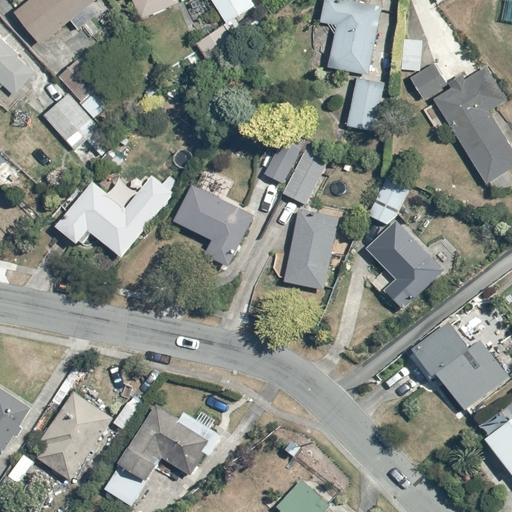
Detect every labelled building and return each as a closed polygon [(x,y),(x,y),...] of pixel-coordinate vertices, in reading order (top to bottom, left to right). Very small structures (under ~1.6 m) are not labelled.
[(95,0),(30,0),(14,14),(40,46),(70,20),(79,31),(85,26),(92,35),(111,19),(95,0)] [(133,0),(141,20),(179,7),(176,0),(133,0)] [(252,0),(215,0),(227,25),(197,39),(208,63),(278,31),(265,4),(256,8),(252,0)] [(401,14),(343,0),(326,0),(321,24),(335,27),(326,65),(370,76),(379,37),(395,41),(401,14)] [(434,0),(438,8),(454,0),(434,0)] [(511,0),(505,0),(502,19),(511,20),(511,0)] [(0,86),(12,97),(38,70),(0,35),(0,86)] [(424,39),(404,37),(401,70),(421,72),(424,39)] [(434,66),(411,81),(423,100),(446,86),(448,91),(431,101),(453,136),(456,134),(490,187),(511,172),(511,147),(489,112),(508,100),(483,61),(454,79),(441,58),(432,64),(434,66)] [(80,62),(62,76),(96,119),(114,105),(80,62)] [(388,84),(356,78),(347,128),(379,134),(388,84)] [(53,103),(42,113),(73,148),(98,127),(68,94),(67,95),(54,81),(42,91),(53,103)] [(306,149),(284,139),(266,178),(286,187),(281,197),(307,209),(336,150),(312,138),(306,149)] [(0,155),(0,185),(8,192),(23,174),(0,155)] [(232,183),(204,168),(173,226),(210,245),(203,257),(225,269),(255,213),(225,197),(232,183)] [(86,194),(54,232),(77,251),(92,234),(121,259),(175,196),(153,177),(142,189),(123,173),(114,183),(99,170),(82,191),(86,194)] [(409,185),(386,176),(369,219),(392,229),(409,185)] [(49,204),(31,187),(19,200),(36,217),(49,204)] [(343,221),(299,212),(284,285),(329,294),(343,221)] [(398,223),(368,254),(385,271),(374,282),(405,312),(446,270),(398,223)] [(511,360),(471,304),(411,348),(431,376),(436,372),(466,413),(467,414),(511,380),(511,360)] [(0,449),(7,434),(13,437),(31,399),(0,383),(0,449)] [(149,395),(136,388),(120,417),(133,424),(149,395)] [(120,422),(76,390),(41,439),(46,442),(38,454),(76,482),(120,422)] [(178,417),(157,403),(129,448),(125,445),(114,462),(119,465),(103,489),(131,507),(162,459),(189,476),(204,451),(212,456),(225,435),(184,409),(178,417)] [(511,414),(484,436),(511,473),(511,414)] [(37,461),(24,453),(8,477),(21,485),(37,461)] [(327,511),(334,503),(302,476),(276,509),(278,510),(276,511),(327,511)] [(49,492),(30,480),(20,494),(39,507),(49,492)]
